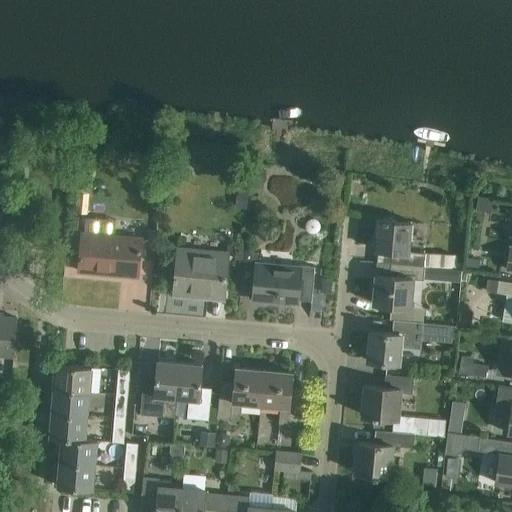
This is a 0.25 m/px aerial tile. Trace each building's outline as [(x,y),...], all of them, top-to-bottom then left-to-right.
[(89,194),(77,193),(75,212),(87,213),(89,194)] [(391,263),(426,266),(452,269),(453,256),(412,251),(415,224),(377,220),(374,250),(393,252),(391,263)] [(84,235),(83,247),(81,268),(109,270),(108,273),(138,276),(141,240),(84,235)] [(179,250),(177,269),(175,290),(204,292),(204,297),(225,299),(228,254),(179,250)] [(426,266),(391,263),(378,262),(374,304),(412,308),(415,281),(424,282),(426,266)] [(301,269),(257,265),(253,265),(250,298),(279,301),(279,297),(314,300),(317,266),(301,265),(301,269)] [(488,278),(487,289),(498,291),(498,292),(508,294),(511,294),(511,282),(499,280),(488,278)] [(0,313),(0,357),(0,355),(15,357),(19,318),(4,317),(4,314),(0,313)] [(424,322),(414,321),(394,320),(393,333),(371,331),(367,360),(401,364),(402,347),(417,349),(419,336),(423,336),(424,322)] [(441,327),(440,340),(453,341),(454,328),(441,327)] [(462,355),(460,372),(487,377),(489,365),(474,363),(474,357),(462,355)] [(179,397),(182,362),(159,360),(156,387),(145,386),(146,382),(145,382),(142,412),(175,415),(177,397),(179,397)] [(182,362),(179,397),(191,398),(189,416),(210,418),(213,388),(212,388),(211,392),(200,391),(203,364),(182,362)] [(55,389),(90,392),(92,367),(57,364),(55,389)] [(262,404),(264,369),(236,366),(235,381),(221,380),(217,417),(242,419),(243,402),(262,404)] [(117,394),(127,395),(129,370),(119,369),(117,394)] [(264,369),(262,404),(282,406),(280,422),(302,424),(305,387),(291,386),(293,371),(264,369)] [(415,379),(405,378),(385,375),(384,388),(365,386),(362,415),(399,419),(402,393),(413,395),(415,379)] [(511,387),(507,387),(499,386),(496,410),(511,412),(508,433),(511,433),(511,387)] [(88,416),(90,392),(55,389),(53,413),(88,416)] [(125,419),(127,395),(117,394),(115,418),(125,419)] [(453,401),(449,429),(462,431),(466,403),(453,401)] [(86,439),(88,416),(53,413),(51,437),(98,440),(86,439)] [(123,443),(125,419),(115,418),(113,442),(123,443)] [(445,438),(447,421),(430,419),(428,436),(445,438)] [(216,433),(201,431),(199,445),(214,446),(216,433)] [(358,441),(355,471),(376,474),(392,475),(395,445),(402,445),(416,447),(417,435),(397,433),(377,431),(376,443),(358,441)] [(511,441),(480,437),(448,432),(445,453),(455,455),(465,449),(500,454),(496,483),(511,485),(511,441)] [(220,446),(225,447),(230,443),(230,438),(227,433),(221,433),(217,436),(216,442),(220,446)] [(96,464),(98,440),(51,437),(64,438),(62,461),(96,464)] [(126,467),(137,468),(139,445),(128,444),(126,467)] [(303,454),(283,452),(277,452),(275,468),(285,469),(284,478),(311,480),(312,471),(301,470),(303,454)] [(446,477),(458,478),(460,460),(448,459),(446,477)] [(94,489),(96,464),(62,461),(60,486),(94,489)] [(135,492),(137,468),(126,467),(124,491),(133,492),(135,492)] [(438,469),(424,468),(422,485),(436,486),(438,469)] [(181,511),(184,488),(159,486),(160,480),(144,479),(141,505),(157,506),(156,511),(181,511)] [(221,511),(223,496),(208,494),(208,490),(184,488),(181,511),(221,511)] [(273,511),(274,508),(251,506),(251,498),(234,497),(232,511),(273,511)]
